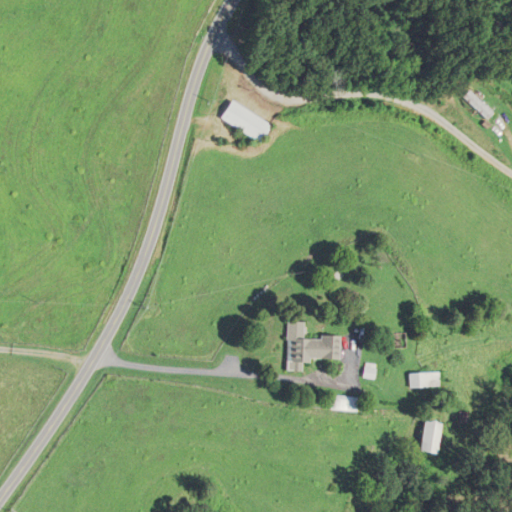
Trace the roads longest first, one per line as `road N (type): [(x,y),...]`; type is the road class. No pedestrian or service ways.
road 1 (tertiary): [(0,507),(117,327),(154,241),(193,97),(235,0)]
road 2 (residential): [(217,37),(279,100),(346,92),(400,99),(511,174)]
